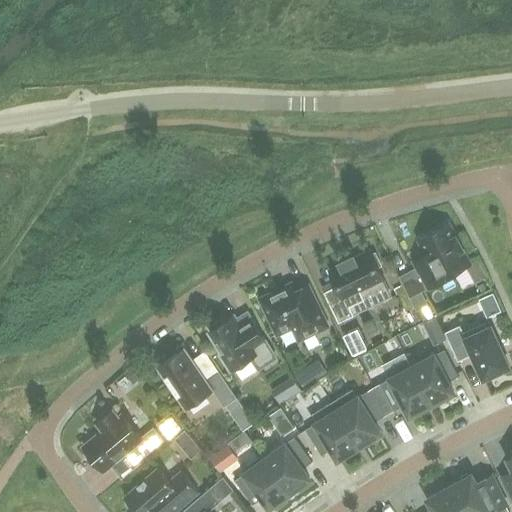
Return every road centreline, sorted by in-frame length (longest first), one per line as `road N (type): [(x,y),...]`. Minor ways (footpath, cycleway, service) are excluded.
road 1 (residential): [(493,178),(427,190),(294,239),(146,330),(36,432),(89,511)]
road 2 (unclassified): [(302,106),(184,101),(0,124)]
road 3 (unclassified): [(302,106),(511,89)]
road 4 (residential): [(337,511),(426,454),(511,412)]
